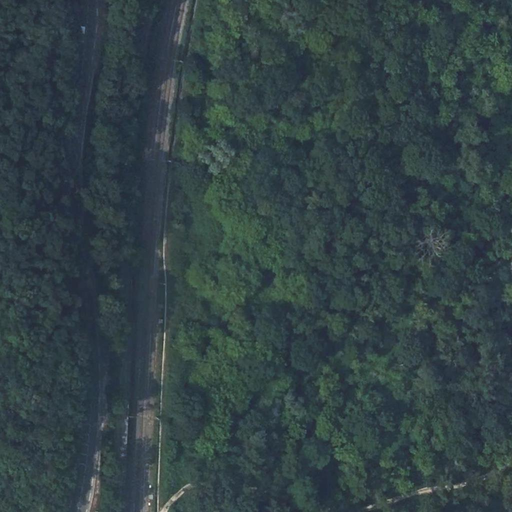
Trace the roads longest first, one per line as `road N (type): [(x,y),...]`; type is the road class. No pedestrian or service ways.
road 1 (secondary): [(87,0),(69,180),(93,356),(76,511)]
road 2 (residential): [(153,0),(128,134),(118,511)]
